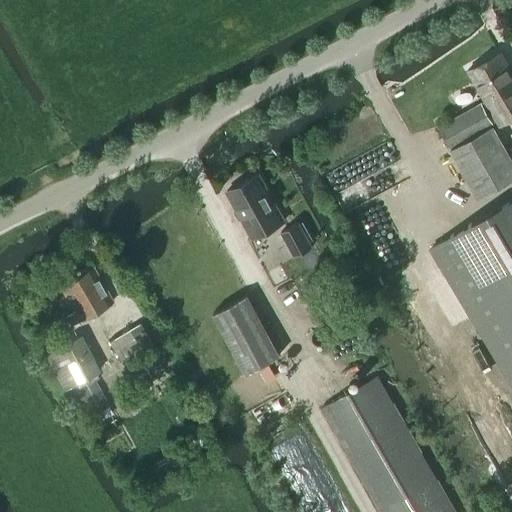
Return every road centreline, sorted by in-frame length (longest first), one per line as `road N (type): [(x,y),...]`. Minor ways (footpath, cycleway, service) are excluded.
road 1 (unclassified): [(0,227),(435,0)]
road 2 (track): [(312,381),(309,407),(367,511)]
